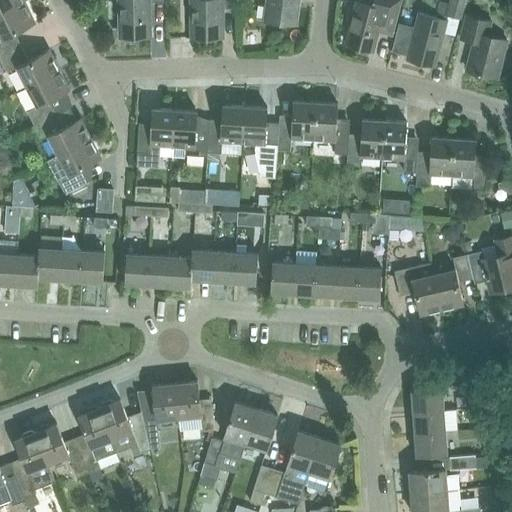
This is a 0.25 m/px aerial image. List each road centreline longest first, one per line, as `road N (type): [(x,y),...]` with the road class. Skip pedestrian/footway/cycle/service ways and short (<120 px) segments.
road 1 (residential): [(193,331),(211,317),(373,323),(403,359)]
road 2 (residential): [(316,72),(103,78)]
road 3 (residential): [(511,114),(316,72)]
road 4 (residential): [(196,369),(368,416)]
road 5 (residential): [(0,420),(146,368)]
road 6 (residential): [(0,318),(147,332)]
road 7 (residential): [(119,199),(123,124),(103,78)]
